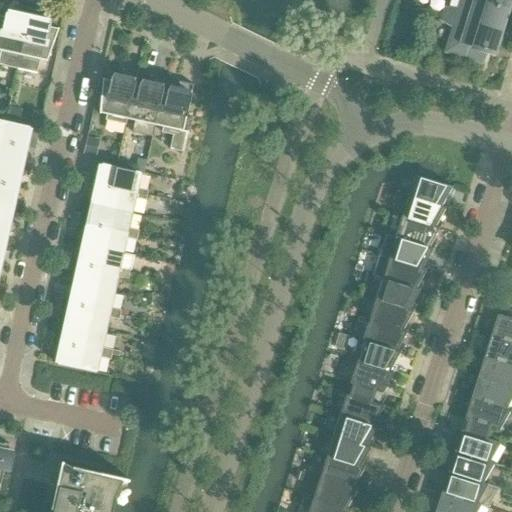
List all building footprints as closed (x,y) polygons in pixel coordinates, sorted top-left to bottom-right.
[(444,8),(442,15),(454,19),(455,18),(501,32),(504,20),(506,14),(504,13),(505,9),(474,0),(460,0),(457,9),(444,8)] [(474,0),(505,9),(504,13),(506,14),(509,6),(511,0),(510,0),(474,0)] [(0,65),(17,69),(30,9),(16,6),(15,15),(5,13),(4,17),(0,16),(0,65)] [(30,9),(17,69),(36,73),(39,60),(45,61),(45,62),(46,62),(58,28),(57,28),(57,29),(50,27),(51,23),(41,20),(44,12),(30,9)] [(454,19),(442,15),(440,21),(452,27),(444,53),(481,64),(487,53),(493,55),(495,49),(501,32),(455,18),(454,19)] [(105,120),(125,124),(133,86),(134,86),(137,72),(122,69),(121,78),(111,76),(110,81),(103,79),(103,78),(102,78),(99,114),(100,114),(100,113),(106,115),(105,120)] [(151,137),(153,131),(161,92),(162,92),(165,79),(150,75),(149,84),(140,82),(138,87),(134,86),(133,86),(125,124),(125,125),(126,119),(134,121),(131,132),(151,137)] [(161,92),(153,131),(154,125),(162,127),(161,133),(174,135),(172,150),(183,152),(188,131),(183,130),(193,85),(178,82),(177,91),(168,89),(167,93),(162,92),(161,92)] [(0,120),(0,141),(23,147),(25,147),(27,138),(29,127),(0,120)] [(100,139),(87,136),(83,154),(96,157),(100,139)] [(0,141),(0,162),(20,167),(23,157),(25,147),(23,147),(0,141)] [(0,162),(0,183),(14,187),(16,187),(18,178),(20,167),(0,162)] [(99,175),(97,184),(99,185),(146,195),(147,191),(137,188),(140,172),(134,171),(116,167),(101,164),(99,175)] [(80,178),(79,181),(86,182),(88,174),(81,172),(81,171),(80,171),(80,174),(80,178)] [(408,196),(445,208),(448,202),(444,199),(449,190),(452,187),(414,175),(413,180),(411,184),(413,184),(409,195),(408,195),(408,196)] [(86,182),(79,181),(78,185),(77,188),(76,190),(77,190),(77,189),(85,191),(86,182)] [(0,183),(0,204),(12,207),(14,197),(16,187),(14,187),(0,183)] [(95,194),(92,204),(131,213),(135,198),(145,200),(146,195),(99,185),(97,184),(95,194)] [(401,217),(439,229),(442,222),(438,220),(445,208),(408,196),(405,205),(406,205),(403,216),(402,215),(401,217)] [(0,204),(0,225),(5,227),(7,227),(9,218),(12,207),(0,204)] [(90,215),(88,224),(90,225),(137,235),(138,230),(128,228),(131,213),(92,204),(90,215)] [(71,217),(70,220),(78,222),(80,213),(72,212),(72,210),(71,210),(71,214),(71,217)] [(395,237),(432,249),(436,243),(432,241),(439,229),(401,217),(399,225),(400,226),(397,237),(395,236),(395,237)] [(78,222),(70,220),(69,224),(68,227),(67,230),(68,230),(69,229),(76,230),(78,222)] [(86,233),(84,244),(122,253),(126,238),(136,240),(137,235),(90,225),(88,224),(86,233)] [(385,235),(379,255),(426,270),(429,264),(425,261),(432,249),(395,237),(385,235)] [(81,255),(79,264),(81,264),(129,275),(130,270),(119,268),(122,253),(84,244),(81,255)] [(62,257),(62,260),(69,262),(71,253),(63,251),(63,250),(63,254),(62,257)] [(372,276),(382,279),(419,290),(423,284),(419,282),(426,270),(379,255),(372,276)] [(69,262),(62,260),(61,264),(59,267),(58,270),(59,270),(60,269),(67,270),(69,262)] [(77,273),(75,284),(114,293),(117,277),(127,280),(129,275),(81,264),(79,264),(77,273)] [(375,299),(413,311),(416,305),(412,303),(419,290),(382,279),(379,287),(381,288),(377,298),(376,298),(375,299)] [(72,295),(70,304),(72,304),(120,315),(121,310),(110,308),(114,293),(75,284),(72,295)] [(53,297),(53,300),(60,301),(62,293),(55,291),(54,290),(54,294),(53,297)] [(369,320),(406,332),(410,325),(406,323),(413,311),(375,299),(373,308),(374,308),(371,319),(369,319),(369,320)] [(60,301),(53,300),(53,301),(52,304),(50,307),(49,310),(50,310),(51,308),(58,310),(60,301)] [(68,313),(66,324),(105,332),(108,317),(119,320),(120,315),(72,304),(70,304),(68,313)] [(494,322),(490,335),(511,342),(511,318),(497,314),(496,316),(499,317),(497,323),(494,322)] [(362,340),(400,352),(403,346),(399,344),(406,332),(369,320),(366,328),(368,329),(364,340),(363,339),(362,340)] [(63,334),(61,344),(64,344),(111,355),(119,357),(120,352),(112,350),(101,348),(105,332),(66,324),(63,334)] [(44,337),(44,340),(51,341),(53,333),(46,331),(46,330),(45,330),(45,333),(44,337)] [(488,342),(484,356),(511,365),(511,342),(490,335),(490,337),(493,338),(491,343),(488,342)] [(51,341),(44,340),(43,344),(42,347),(41,349),(41,350),(42,348),(49,350),(51,341)] [(356,361),(393,373),(397,367),(393,364),(400,352),(362,340),(360,349),(361,349),(358,360),(356,360),(356,361)] [(64,344),(61,344),(59,353),(57,364),(96,373),(99,357),(110,359),(111,355),(64,344)] [(481,363),(477,377),(511,387),(511,365),(484,356),(483,357),(486,358),(484,364),(481,363)] [(371,403),(372,402),(375,391),(382,393),(382,392),(393,373),(356,361),(353,370),(355,370),(351,381),(350,380),(349,383),(350,383),(347,394),(346,394),(345,395),(371,403)] [(475,384),(471,397),(506,409),(506,408),(511,397),(511,387),(477,377),(477,378),(480,379),(478,385),(475,384)] [(339,416),(376,428),(380,421),(376,419),(383,407),(383,406),(372,402),(371,403),(345,395),(345,396),(346,396),(341,415),(339,414),(339,416)] [(467,420),(463,431),(487,439),(490,427),(499,430),(511,409),(506,408),(506,409),(471,397),(464,419),(467,420)] [(332,436),(369,448),(373,442),(369,439),(376,428),(339,416),(336,424),(338,425),(334,435),(333,435),(332,436)] [(458,438),(453,452),(489,463),(489,462),(500,443),(487,439),(463,431),(460,430),(460,431),(459,432),(463,433),(461,439),(458,438)] [(326,457),(363,469),(366,462),(363,460),(369,448),(332,436),(330,445),(331,445),(328,456),(326,456),(326,457)] [(0,485),(4,468),(8,469),(11,453),(7,452),(9,444),(3,443),(3,444),(0,443),(0,485)] [(451,459),(447,472),(482,483),(493,464),(489,462),(489,463),(453,452),(453,453),(456,454),(454,460),(451,459)] [(319,478),(356,490),(360,483),(356,481),(363,469),(326,457),(323,465),(325,466),(321,477),(320,476),(319,478)] [(111,511),(115,499),(115,498),(123,480),(127,481),(128,481),(129,479),(115,476),(72,467),(63,462),(61,462),(60,466),(56,487),(51,509),(54,509),(53,511),(111,511)] [(445,479),(440,493),(467,501),(480,505),(487,507),(498,488),(487,484),(482,483),(447,472),(446,474),(450,475),(448,480),(445,479)] [(319,500),(350,510),(354,504),(350,501),(356,490),(319,478),(317,486),(318,486),(315,497),(313,497),(313,498),(319,500)] [(438,500),(434,511),(476,511),(480,505),(467,501),(440,493),(440,494),(443,495),(441,501),(438,500)] [(348,511),(350,510),(319,500),(313,498),(310,507),(312,507),(310,511),(348,511)]
